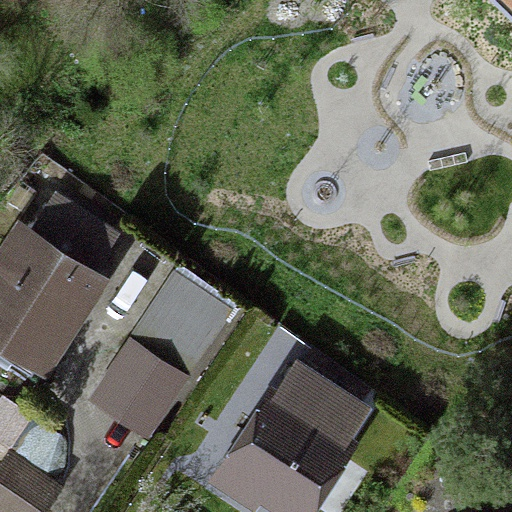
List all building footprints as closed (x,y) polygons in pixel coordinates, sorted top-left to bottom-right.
[(129,239),(67,198),(45,231),(107,272),(129,239)] [(0,275),(0,343),(53,380),(120,282),(107,272),(45,231),(36,224),(0,275)] [(106,407),(155,440),(226,337),(177,304),(106,407)] [(260,511),(267,501),(284,511),(315,511),(377,419),(304,371),(224,493),(253,511),(260,511)] [(0,470),(0,511),(41,511),(56,490),(9,458),(0,470)]
